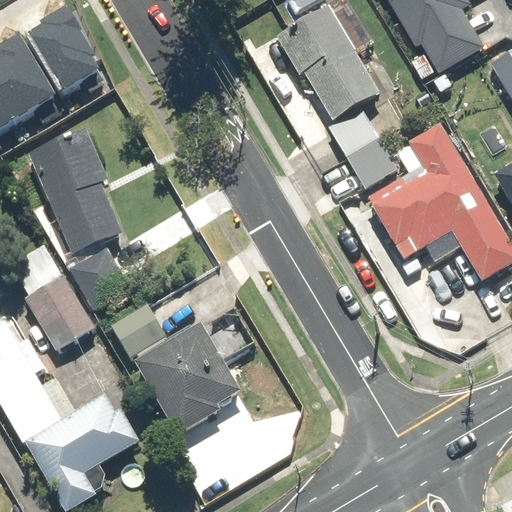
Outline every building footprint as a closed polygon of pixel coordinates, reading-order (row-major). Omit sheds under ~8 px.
[(470,0),(389,0),(439,81),(483,55),(455,8),(470,0)] [(46,33),(35,39),(75,111),(114,90),(70,12),(43,28),(46,33)] [(329,126),(367,194),(401,175),(364,109),(382,99),(331,13),(284,41),(333,124),(329,126)] [(70,111),(27,38),(2,53),(5,58),(0,60),(0,94),(24,137),(70,111)] [(511,59),(491,72),(511,107),(511,59)] [(0,151),(24,137),(0,94),(0,151)] [(411,264),(458,235),(485,283),(511,267),(511,247),(445,131),(409,152),(422,174),(373,205),(411,264)] [(82,138),(33,159),(76,258),(125,237),(82,138)] [(511,206),(511,176),(500,184),(498,185),(511,206)] [(111,255),(74,274),(95,314),(132,295),(111,255)] [(67,284),(29,305),(59,356),(96,334),(67,284)] [(147,309),(112,328),(132,363),(166,343),(147,309)] [(205,329),(138,368),(179,436),(245,396),(205,329)] [(78,511),(105,497),(93,476),(141,448),(112,399),(65,427),(10,330),(0,335),(0,402),(62,511),(78,511)]
